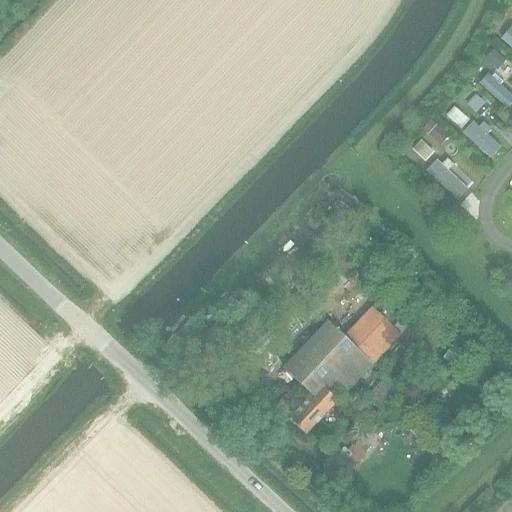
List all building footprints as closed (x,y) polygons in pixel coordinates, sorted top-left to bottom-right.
[(495,52),(487,61),(498,71),(506,62),(495,52)] [(511,105),(511,96),(488,75),(480,85),(508,110),(511,105)] [(476,94),(467,103),(481,117),(488,109),(490,108),(476,94)] [(511,139),(511,132),(493,115),(481,128),(503,149),(511,139)] [(433,125),(425,134),(440,147),(448,138),(433,125)] [(469,191),(442,167),(433,177),(460,201),(469,191)] [(372,257),(358,270),(367,279),(380,266),(372,257)] [(328,262),(263,323),(279,341),(281,343),(347,281),(328,262)] [(380,274),(371,283),(378,290),(387,281),(380,274)] [(389,305),(380,314),(391,325),(400,315),(406,309),(395,298),(389,305)] [(289,420),(305,435),(399,335),(371,308),(343,338),(327,323),(283,369),(312,396),(289,420)] [(414,329),(409,335),(418,343),(428,330),(419,323),(414,329)] [(268,332),(251,348),(258,357),(276,341),(268,332)] [(455,345),(444,359),(462,372),(472,357),(455,345)] [(366,396),(381,414),(403,395),(387,378),(366,396)] [(343,449),(328,466),(335,472),(343,463),(352,470),(371,447),(360,438),(348,453),(343,449)]
